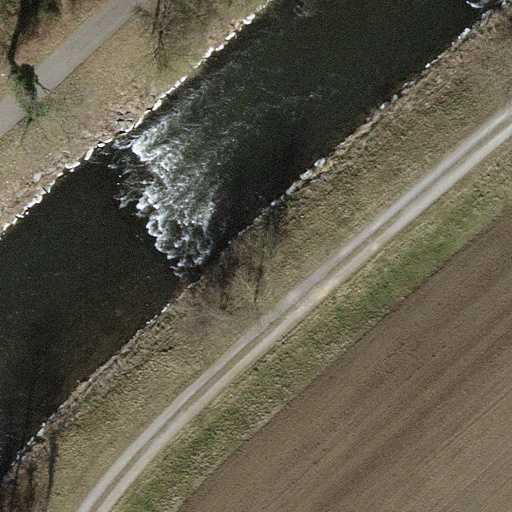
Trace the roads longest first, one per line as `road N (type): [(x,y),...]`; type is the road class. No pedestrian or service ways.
road 1 (track): [(89,511),(169,419),(511,121)]
road 2 (track): [(129,0),(0,122)]
